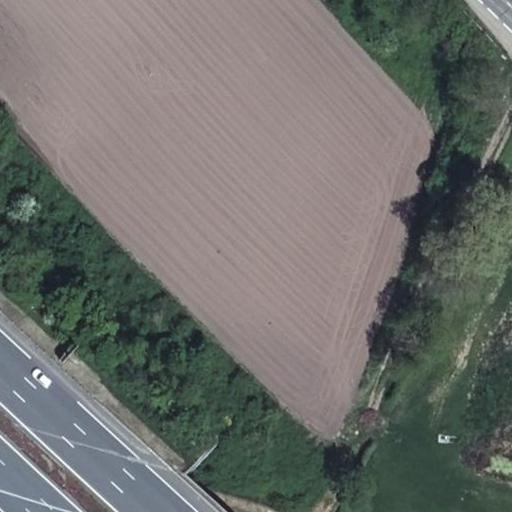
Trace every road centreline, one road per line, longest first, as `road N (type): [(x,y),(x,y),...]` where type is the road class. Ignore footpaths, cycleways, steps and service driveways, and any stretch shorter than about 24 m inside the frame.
road 1 (unknown): [(511,96),(325,511)]
road 2 (motorway): [(157,511),(0,367)]
